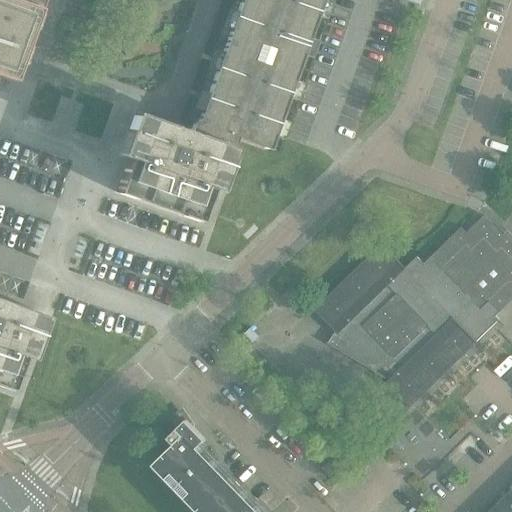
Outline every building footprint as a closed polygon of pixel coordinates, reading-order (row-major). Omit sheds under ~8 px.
[(0,0),(0,76),(15,82),(18,72),(43,0),(0,0)] [(127,159),(115,193),(199,223),(211,189),(219,192),(227,169),(234,149),(233,148),(237,139),(270,151),(275,138),(281,120),(288,98),(295,81),(303,56),(310,39),(317,17),(323,0),(241,0),(237,13),(231,30),(222,55),(216,73),(208,94),(202,112),(197,124),(193,122),(192,124),(193,124),(192,127),(190,133),(178,129),(176,135),(172,133),(174,127),(134,113),(119,156),(127,159)] [(500,313),(511,301),(511,241),(510,244),(484,217),(466,233),(461,228),(424,265),(417,257),(405,269),(382,245),(314,310),(335,332),(329,344),(327,343),(327,344),(389,381),(386,383),(385,384),(410,409),(477,343),(476,342),(498,321),(495,317),(499,313),(500,313)] [(3,308),(0,307),(0,303),(1,301),(0,300),(0,387),(9,391),(21,357),(30,360),(38,337),(37,337),(45,316),(5,303),(3,308)] [(258,511),(198,449),(194,445),(202,437),(181,414),(171,423),(177,430),(168,438),(174,445),(155,463),(169,477),(165,480),(184,500),(188,497),(202,511),(258,511)] [(336,471),(328,463),(321,469),(329,478),(336,471)] [(511,511),(511,495),(510,494),(497,507),(502,511),(511,511)]
